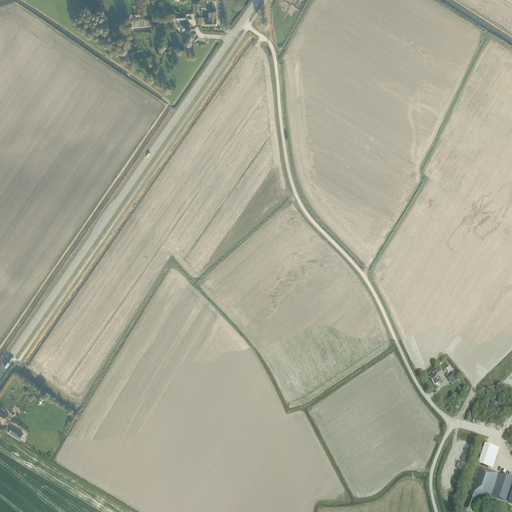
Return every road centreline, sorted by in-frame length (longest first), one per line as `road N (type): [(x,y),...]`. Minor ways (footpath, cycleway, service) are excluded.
road 1 (unclassified): [(436,511),(430,480),(446,419),(417,385),(367,282),(300,204),(286,161),(273,50),(241,22)]
road 2 (primary): [(0,372),(241,22)]
